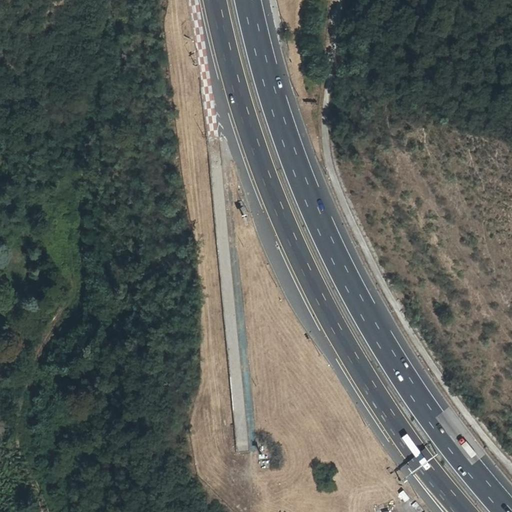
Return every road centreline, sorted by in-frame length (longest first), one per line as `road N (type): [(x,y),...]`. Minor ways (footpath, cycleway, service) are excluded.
road 1 (motorway): [(507,511),(422,405),(344,274),(289,149),(247,0)]
road 2 (motorway): [(213,0),(244,119),(302,268),(353,362),(460,511)]
